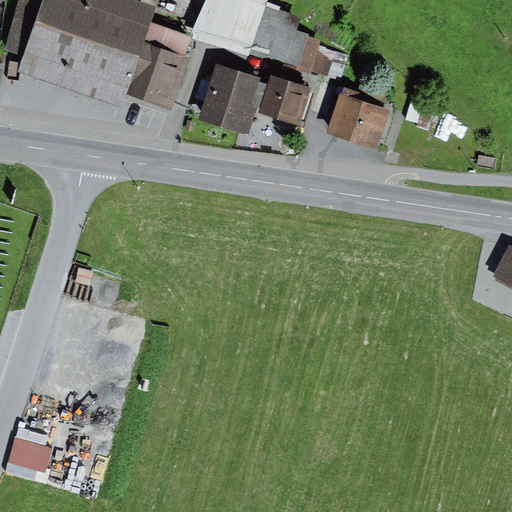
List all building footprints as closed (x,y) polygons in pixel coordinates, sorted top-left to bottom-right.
[(158,9),(129,0),(46,0),(23,70),(127,103),(158,9)] [(356,33),(265,2),(250,45),(342,76),(356,33)] [(192,57),(147,43),(131,93),(176,108),(192,57)] [(262,78),(217,63),(201,114),(246,128),(262,78)] [(313,85),(272,72),(261,109),(301,122),(313,85)] [(392,109),(341,96),(332,132),(383,145),(392,109)] [(511,244),(496,273),(511,281),(511,244)]
